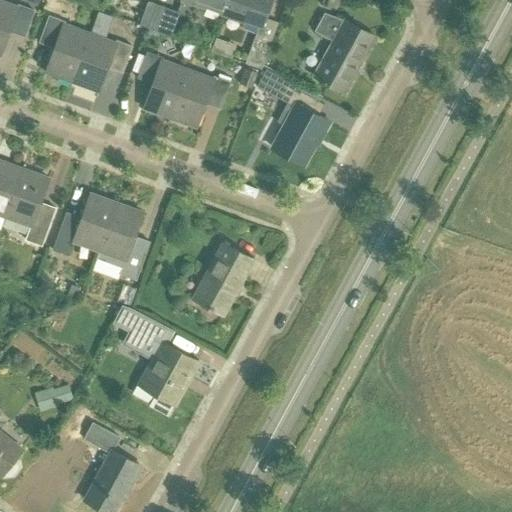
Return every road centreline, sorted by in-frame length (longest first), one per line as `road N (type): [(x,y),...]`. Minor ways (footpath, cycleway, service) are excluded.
road 1 (primary): [(511,0),(233,511)]
road 2 (residential): [(0,104),(321,219)]
road 3 (residential): [(164,511),(321,219)]
road 4 (residential): [(321,219),(436,5)]
